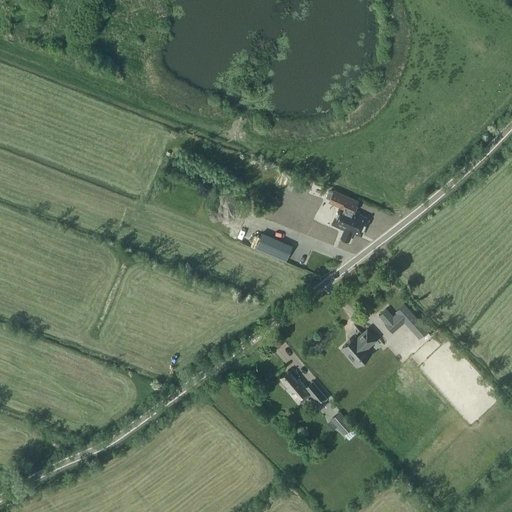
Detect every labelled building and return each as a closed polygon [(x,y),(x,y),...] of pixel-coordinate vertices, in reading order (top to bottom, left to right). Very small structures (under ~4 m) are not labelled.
[(288,188),(295,191),(299,181),(292,179),(288,188)] [(254,195),(257,186),(248,183),(245,192),(254,195)] [(359,214),(359,212),(355,210),(359,201),(334,190),(330,199),(341,204),(332,224),(345,229),(341,238),(348,241),(353,231),(361,234),(368,218),(359,214)] [(287,215),(301,220),(305,210),(291,205),(287,215)] [(320,231),(300,223),(297,231),(317,239),(320,231)] [(286,261),(292,246),(261,233),(255,247),(286,261)] [(386,307),(378,314),(385,322),(393,315),(386,307)] [(428,330),(412,311),(404,318),(420,337),(428,330)] [(366,348),(376,339),(367,328),(354,340),(352,338),(342,347),(357,364),(363,359),(365,359),(370,355),(370,353),(366,348)] [(305,386),(298,378),(296,380),(289,370),(281,377),(289,386),(287,388),(299,402),(310,393),(319,404),(327,398),(312,381),(305,386)] [(344,435),(353,427),(339,411),(330,419),(344,435)]
